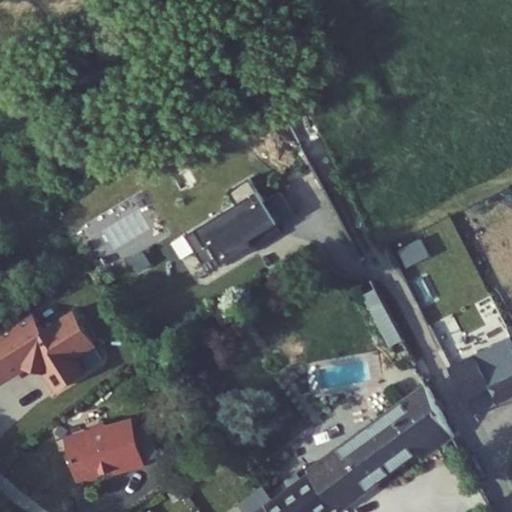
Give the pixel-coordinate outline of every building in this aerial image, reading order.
[(302,148),(284,155),(292,175),(310,168),(302,148)] [(256,207),(242,183),(220,196),(228,209),(177,240),(189,259),(207,248),(218,267),(245,251),(242,245),(269,228),(256,207)] [(274,196),(256,207),(269,228),(287,217),(274,196)] [(269,228),(242,245),(245,251),(273,234),(269,228)] [(418,263),(409,245),(388,256),(397,274),(418,263)] [(207,248),(189,259),(200,278),(218,267),(207,248)] [(511,303),(506,292),(488,301),(507,341),(511,338),(511,303)] [(394,346),(367,294),(353,301),(381,353),(394,346)] [(66,332),(72,328),(65,317),(58,321),(66,332)] [(0,334),(0,381),(14,372),(14,374),(36,379),(36,376),(49,396),(73,381),(62,362),(85,348),(72,328),(66,332),(58,321),(34,336),(24,319),(0,334)] [(470,372),(489,363),(480,344),(461,353),(470,372)] [(511,394),(511,352),(494,362),(511,394)] [(427,388),(310,473),(337,510),(448,428),(427,388)] [(140,425),(124,429),(135,468),(150,464),(140,425)] [(124,429),(123,426),(99,433),(94,429),(83,432),(80,438),(60,443),(57,449),(67,487),(104,477),(108,479),(136,472),(135,468),(124,429)] [(167,455),(157,463),(166,475),(176,468),(167,455)] [(333,511),(337,510),(310,473),(256,511),(333,511)]
